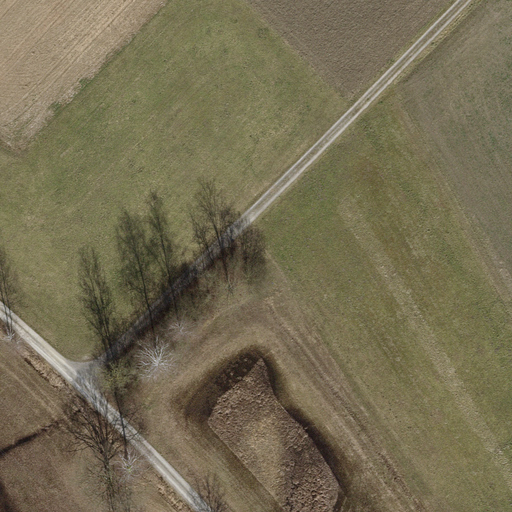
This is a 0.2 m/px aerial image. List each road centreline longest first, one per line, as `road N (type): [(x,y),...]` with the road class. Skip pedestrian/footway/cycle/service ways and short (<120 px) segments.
road 1 (track): [(84,383),(467,0)]
road 2 (track): [(0,309),(84,383),(205,511)]
